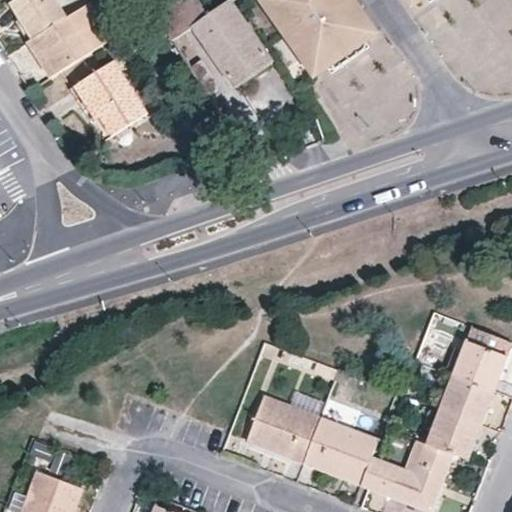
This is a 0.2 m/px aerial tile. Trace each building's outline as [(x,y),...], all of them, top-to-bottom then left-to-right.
[(33,38),(67,17),(55,0),(14,0),(11,2),(30,31),(33,38)] [(173,39),(195,25),(237,86),(274,62),(231,0),(229,0),(219,7),(214,0),(183,0),(159,16),(173,39)] [(376,33),(352,0),(348,0),(339,5),(336,0),(265,0),(316,74),(376,33)] [(73,13),(67,17),(33,38),(29,41),(52,78),(108,42),(85,6),(73,13)] [(221,90),(201,58),(190,65),(209,97),(221,90)] [(114,135),(148,113),(114,61),(75,86),(96,119),(102,117),(114,135)] [(511,347),(511,340),(473,326),(468,340),(509,356),(511,347)] [(468,340),(455,374),(496,389),(509,356),(468,340)] [(335,382),(341,369),(285,349),(280,360),(335,382)] [(455,374),(442,409),(483,424),(496,389),(455,374)] [(297,391),(292,406),(322,417),(327,403),(297,391)] [(266,396),(248,441),(275,451),(305,463),(322,417),(292,406),(266,396)] [(442,409),(428,444),(455,455),(469,459),(483,424),(442,409)] [(322,417),(305,463),(335,474),(362,485),(372,457),(379,438),(322,417)] [(385,461),(374,489),(433,511),(437,503),(455,455),(428,444),(425,443),(414,472),(385,461)] [(379,459),(372,457),(362,485),(368,487),(379,459)] [(385,461),(379,459),(368,487),(374,489),(385,461)] [(74,511),(83,488),(37,470),(21,511),(74,511)]
